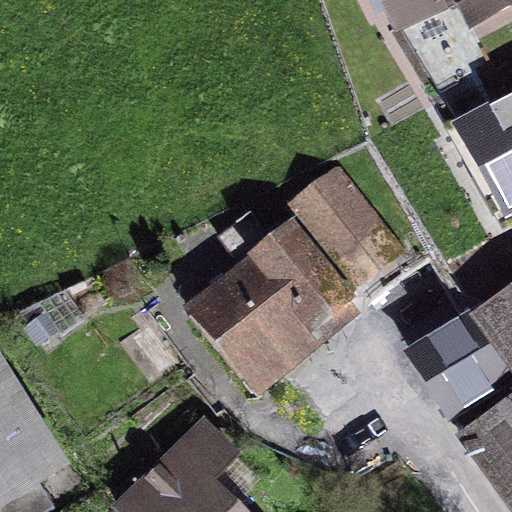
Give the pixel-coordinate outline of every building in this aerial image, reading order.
[(511,0),(374,0),(394,38),(459,9),(470,34),(511,11),(511,0)] [(339,167),(285,210),(363,300),(411,260),(339,167)] [(293,223),(181,314),(259,403),(366,308),(293,223)] [(511,511),(511,289),(470,321),(511,379),(511,399),(455,443),(506,511),(511,511)] [(511,385),(478,341),(417,383),(452,437),(511,394),(511,385)] [(0,356),(0,511),(53,511),(55,511),(41,490),(73,469),(0,356)] [(241,466),(202,429),(121,511),(234,511),(215,493),(241,466)]
